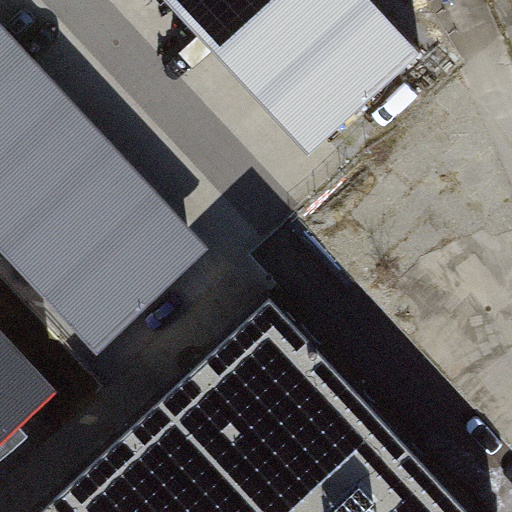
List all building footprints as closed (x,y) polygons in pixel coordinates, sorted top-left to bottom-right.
[(198,0),(232,36),(271,0),(198,0)] [(271,0),(232,36),(278,85),(370,0),(271,0)] [(370,0),(278,85),(326,137),(422,49),(376,0),(370,0)] [(0,65),(9,58),(0,48),(0,65)] [(0,158),(55,108),(9,58),(0,65),(0,158)] [(101,158),(55,108),(0,158),(0,242),(4,247),(101,158)] [(147,209),(101,158),(4,247),(51,297),(147,209)] [(194,259),(147,209),(51,297),(97,347),(194,259)] [(31,511),(479,511),(272,290),(31,511)] [(0,437),(57,384),(0,322),(0,437)]
